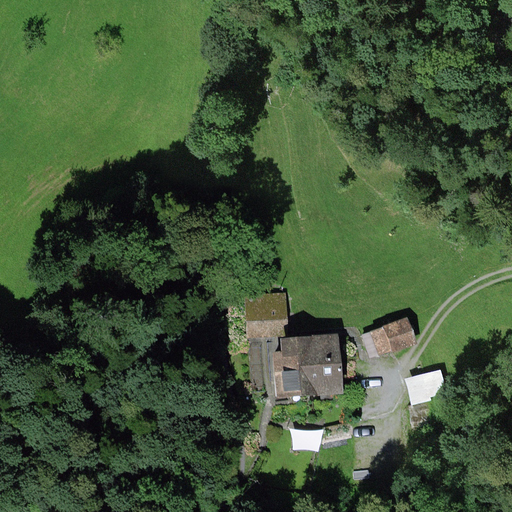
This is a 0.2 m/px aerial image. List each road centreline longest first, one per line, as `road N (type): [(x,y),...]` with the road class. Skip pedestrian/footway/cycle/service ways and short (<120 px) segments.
road 1 (track): [(315,501),(449,302),(511,272)]
road 2 (track): [(511,163),(477,111),(503,26)]
